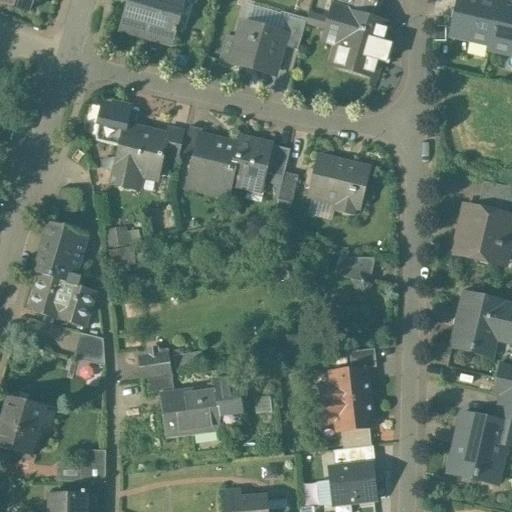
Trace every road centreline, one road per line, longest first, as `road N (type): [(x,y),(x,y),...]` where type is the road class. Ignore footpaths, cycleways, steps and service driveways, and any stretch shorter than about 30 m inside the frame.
road 1 (residential): [(407,511),(413,137)]
road 2 (residential): [(66,64),(413,137)]
road 3 (residential): [(0,291),(66,64)]
road 4 (residential): [(413,137),(415,0)]
